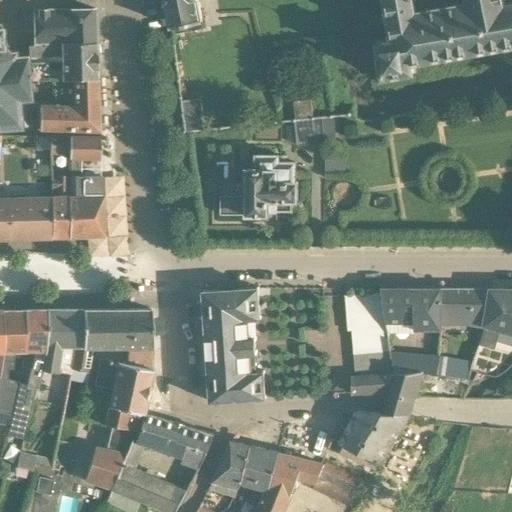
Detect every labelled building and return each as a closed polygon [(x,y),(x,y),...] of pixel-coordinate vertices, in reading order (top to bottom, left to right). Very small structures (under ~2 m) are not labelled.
[(164,0),(171,34),(202,28),(197,0),(164,0)] [(511,3),(506,4),(505,0),(375,0),(383,40),(370,42),(379,92),(412,86),(410,78),(511,59),(511,3)] [(94,9),(32,11),(33,45),(94,44),(94,9)] [(27,64),(95,62),(95,44),(27,46),(26,53),(27,64)] [(27,64),(26,53),(14,54),(13,48),(7,49),(0,46),(0,129),(30,126),(26,100),(28,100),(27,81),(27,64)] [(95,62),(27,64),(27,81),(54,82),(95,80),(96,80),(95,62)] [(97,131),(98,131),(96,80),(95,80),(54,82),(53,104),(38,104),(38,129),(97,131)] [(311,99),(292,101),(294,120),(313,118),(311,99)] [(181,106),(186,136),(205,134),(201,105),(181,106)] [(297,146),(334,142),(332,116),(294,120),(297,146)] [(66,152),(66,135),(50,135),(51,153),(66,152)] [(98,137),(67,136),(67,176),(68,237),(101,236),(100,177),(70,177),(70,161),(99,159),(98,137)] [(219,194),(219,214),(243,215),(243,217),(269,217),(269,212),(291,212),(291,203),(298,203),(298,181),(295,181),(295,161),(279,161),(279,154),(253,154),(252,167),(244,167),(243,194),(219,194)] [(344,158),(325,158),(325,174),(344,174),(344,158)] [(68,237),(67,176),(53,176),(53,195),(49,195),(50,238),(68,237)] [(0,239),(50,238),(49,195),(0,196),(0,239)] [(209,401),(215,401),(265,398),(263,371),(252,371),(251,354),(256,354),(255,337),(254,336),(248,337),(247,321),(259,320),(257,287),(202,291),(203,308),(209,401)] [(415,330),(441,329),(441,289),(381,289),(380,293),(388,333),(414,333),(415,330)] [(481,327),(488,289),(441,289),(441,326),(476,327),(474,336),(481,337),(483,328),(481,327)] [(483,328),(480,345),(493,349),(499,332),(511,335),(511,289),(488,289),(481,327),(483,328)] [(24,352),(23,310),(0,310),(0,325),(1,351),(0,355),(0,412),(11,414),(17,382),(6,379),(6,369),(11,369),(12,352),(24,352)] [(40,371),(44,310),(23,310),(24,352),(34,352),(24,384),(17,382),(11,414),(7,436),(20,440),(40,371)] [(40,370),(68,374),(73,347),(81,349),(80,310),(44,310),(40,370)] [(73,347),(68,379),(84,383),(91,348),(132,348),(131,310),(80,310),(81,349),(73,347)] [(132,348),(151,347),(148,310),(131,310),(132,348)] [(92,446),(82,481),(107,490),(129,439),(133,440),(141,414),(150,370),(151,347),(126,349),(124,363),(97,358),(92,384),(109,390),(100,424),(109,426),(104,448),(92,446)] [(420,374),(437,374),(439,357),(389,354),(391,374),(420,374)] [(471,363),(439,357),(437,374),(467,381),(471,363)] [(408,399),(412,401),(420,374),(391,374),(350,376),(351,394),(385,394),(384,397),(389,398),(389,396),(408,399)] [(389,398),(384,397),(382,406),(381,411),(385,413),(404,415),(404,414),(408,416),(410,408),(412,401),(408,399),(389,396),(389,398)] [(378,462),(408,416),(404,414),(404,415),(385,413),(381,411),(381,413),(356,411),(339,444),(378,462)] [(213,435),(141,414),(133,440),(129,439),(108,490),(138,500),(165,511),(175,511),(186,493),(132,469),(141,445),(141,446),(182,458),(181,464),(181,465),(198,470),(213,436),(213,435)] [(209,489),(234,497),(240,485),(255,448),(230,441),(209,489)] [(247,499),(258,503),(277,453),(255,448),(240,485),(251,487),(247,499)] [(33,467),(37,452),(21,449),(17,464),(33,467)] [(312,485),(323,465),(277,453),(259,501),(253,511),(284,511),(295,481),(312,485)] [(312,485),(311,489),(353,508),(366,481),(323,465),(312,485)] [(104,504),(122,511),(133,511),(138,500),(109,491),(104,504)] [(214,511),(201,503),(195,511),(214,511)]
